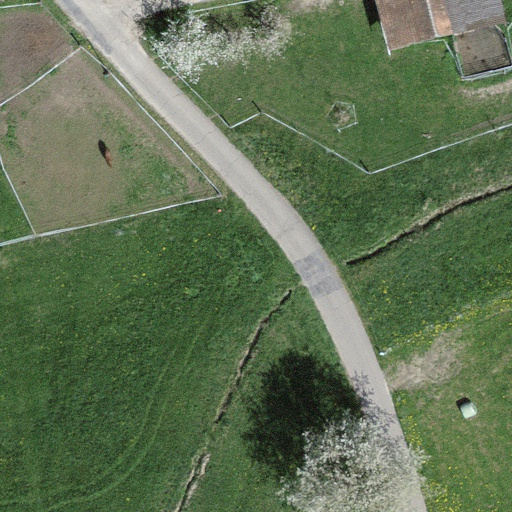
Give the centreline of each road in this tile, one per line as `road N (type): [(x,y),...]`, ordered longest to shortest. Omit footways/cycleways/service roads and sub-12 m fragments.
road 1 (unclassified): [(403,511),(390,400),(341,284),(164,111),(67,0)]
road 2 (track): [(86,21),(251,0)]
